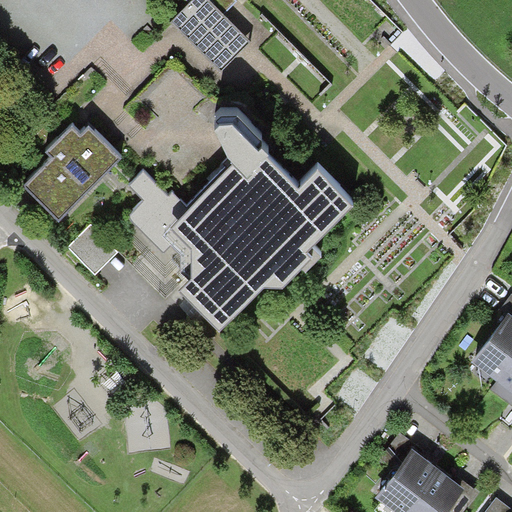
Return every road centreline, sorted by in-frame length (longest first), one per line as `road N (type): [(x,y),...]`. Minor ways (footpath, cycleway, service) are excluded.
road 1 (residential): [(0,223),(303,511)]
road 2 (residential): [(511,200),(303,511)]
road 3 (residential): [(511,109),(406,0)]
